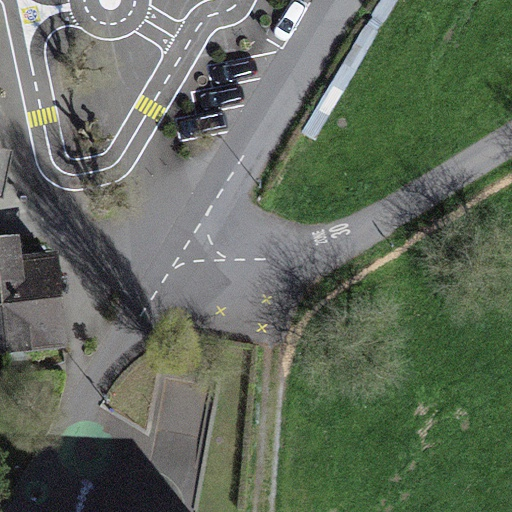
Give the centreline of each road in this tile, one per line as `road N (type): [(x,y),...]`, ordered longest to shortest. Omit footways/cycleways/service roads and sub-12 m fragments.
road 1 (residential): [(17,511),(187,250)]
road 2 (unclassified): [(187,250),(330,0)]
road 3 (track): [(277,297),(263,511)]
